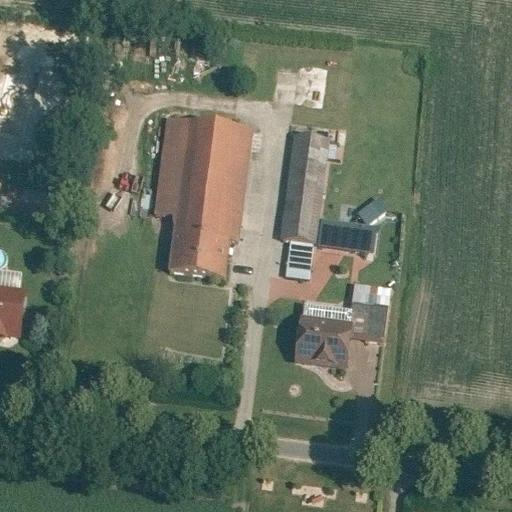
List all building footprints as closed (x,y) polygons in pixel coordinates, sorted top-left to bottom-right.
[(266,231),(285,234),(279,268),(307,273),(331,130),(284,122),(266,231)] [(169,225),(162,283),(214,290),(220,251),(228,252),(243,138),(160,127),(147,222),(169,225)] [(371,229),(391,213),(381,199),(360,216),(371,229)] [(0,335),(14,338),(19,288),(0,285),(0,335)] [(286,359),(345,368),(350,333),(378,337),(383,304),(351,300),(348,319),(292,311),(286,359)]
